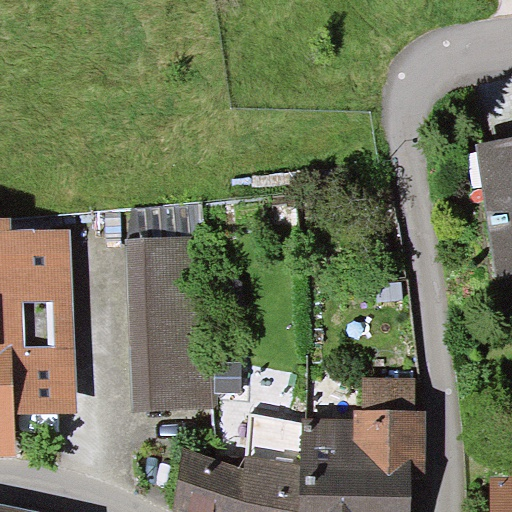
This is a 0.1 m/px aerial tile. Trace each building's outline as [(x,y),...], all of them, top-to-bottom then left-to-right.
[(511,275),(511,148),(477,153),(488,223),(485,223),(487,231),(489,230),(496,278),(511,275)] [(144,411),(208,407),(197,210),(132,214),(144,411)] [(0,448),(1,448),(0,419),(0,413),(49,411),(43,247),(0,249),(0,448)] [(332,424),(271,424),(268,511),(370,511),(371,474),(380,474),(380,379),(332,379),(332,424)] [(162,511),(268,511),(271,424),(216,411),(212,475),(150,454),(143,506),(162,511)] [(490,511),(511,511),(511,473),(509,473),(509,493),(491,493),(490,511)]
